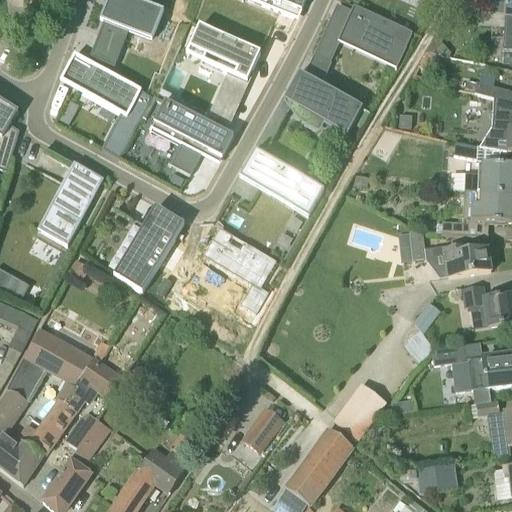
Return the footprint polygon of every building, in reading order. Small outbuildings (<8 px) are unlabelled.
[(162,15),(124,0),(108,0),(99,24),(102,25),(89,60),(114,70),(127,35),(151,44),(162,15)] [(243,1),(291,20),(291,19),(294,12),(301,15),(306,0),(232,0),(241,4),(242,4),(243,1)] [(511,0),(464,0),(463,7),(490,17),(504,19),(502,53),(511,53),(511,0)] [(329,20),(310,60),(322,67),(334,42),(395,70),(412,37),(352,9),(343,28),(329,20)] [(201,29),(193,47),(211,56),(207,64),(227,74),(206,117),(219,125),(231,100),(242,102),(265,59),(201,29)] [(434,39),(424,55),(450,60),(450,56),(434,39)] [(153,100),(148,98),(141,94),(91,68),(79,90),(122,113),(120,117),(101,153),(119,163),(153,100)] [(511,96),(508,95),(492,91),(496,75),(482,72),(479,88),(466,85),(464,92),(475,95),(475,98),(493,102),(511,106),(511,96)] [(362,111),(299,76),(289,93),(283,104),(336,133),(342,136),(347,139),(353,128),(362,111)] [(511,156),(511,106),(493,102),(492,117),(491,130),(479,150),(508,156),(511,156)] [(0,152),(5,154),(0,170),(0,174),(7,177),(19,137),(19,136),(10,130),(18,117),(0,105),(0,152)] [(233,140),(165,105),(153,127),(171,136),(168,142),(181,148),(171,168),(169,167),(168,168),(190,180),(204,153),(222,162),(233,140)] [(68,129),(73,120),(63,114),(58,123),(68,129)] [(411,120),(400,119),(399,131),(410,131),(411,120)] [(479,150),(457,145),(455,160),(479,163),(479,150)] [(268,151),(259,147),(256,154),(264,158),(268,151)] [(255,153),(239,181),(258,192),(307,220),(323,193),(259,156),(255,153)] [(511,167),(483,166),(478,166),(478,178),(464,177),(463,194),(475,195),(511,197),(511,167)] [(67,251),(103,184),(74,167),(37,234),(67,251)] [(367,190),(368,181),(355,180),(354,189),(367,190)] [(440,239),(476,241),(488,241),(488,240),(484,240),(485,225),(511,226),(511,197),(475,195),(463,194),(462,227),(441,226),(440,239)] [(142,297),(184,229),(158,213),(147,230),(147,231),(116,282),(142,297)] [(408,237),(408,238),(397,239),(400,267),(413,266),(425,264),(422,241),(408,237)] [(490,276),(487,253),(486,245),(464,245),(466,253),(444,256),(448,281),(490,276)] [(89,272),(75,264),(68,275),(81,284),(89,272)] [(0,293),(16,302),(25,286),(0,272),(0,293)] [(511,327),(511,305),(511,299),(485,303),(483,292),(462,295),(465,311),(471,310),(475,333),(511,327)] [(0,305),(0,322),(18,331),(32,337),(39,323),(0,305)] [(423,338),(440,316),(429,307),(414,327),(423,338)] [(64,408),(82,380),(93,361),(40,334),(9,395),(11,397),(0,411),(0,473),(22,490),(29,481),(43,459),(23,445),(20,449),(5,438),(21,414),(45,373),(68,386),(57,403),(58,404),(64,408)] [(421,362),(433,353),(420,336),(408,345),(421,362)] [(511,359),(481,363),(463,365),(461,349),(435,352),(430,358),(432,368),(452,366),(455,396),(511,389),(511,359)] [(120,379),(100,366),(93,361),(82,380),(64,408),(58,404),(37,434),(28,448),(44,459),(74,415),(76,417),(84,406),(89,409),(97,397),(105,402),(120,379)] [(134,365),(130,362),(124,371),(128,374),(134,365)] [(356,448),(387,409),(362,389),(331,428),(356,448)] [(413,415),(411,404),(391,407),(392,419),(413,415)] [(486,420),(491,461),(509,459),(508,450),(511,449),(511,415),(499,417),(497,405),(475,408),(477,421),(486,420)] [(284,426),(265,412),(240,445),(259,459),(284,426)] [(151,424),(164,432),(168,425),(155,417),(151,424)] [(77,453),(98,424),(91,419),(71,449),(77,453)] [(64,511),(89,477),(82,473),(110,432),(98,424),(77,453),(69,465),(71,466),(42,506),(48,511),(64,511)] [(369,435),(380,444),(389,434),(378,424),(369,435)] [(28,448),(37,434),(27,427),(18,441),(28,448)] [(309,511),(353,452),(329,433),(285,494),(309,511)] [(117,447),(122,441),(115,436),(111,442),(117,447)] [(179,437),(169,452),(190,466),(199,451),(179,437)] [(150,456),(114,511),(137,511),(154,487),(170,497),(186,471),(170,461),(166,466),(150,456)] [(415,473),(419,498),(456,492),(451,468),(415,473)] [(500,503),(511,501),(511,471),(496,473),(500,503)] [(24,511),(12,502),(4,511),(24,511)]
